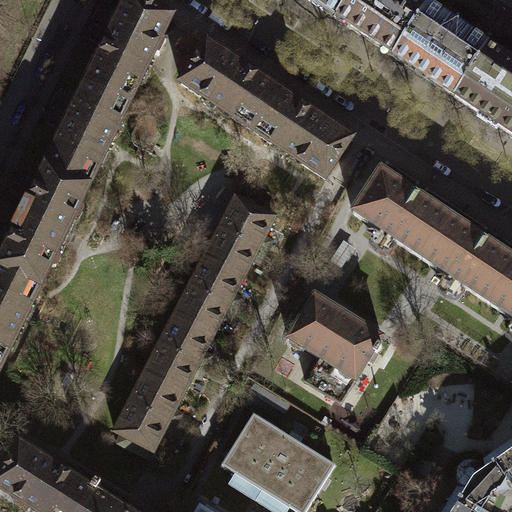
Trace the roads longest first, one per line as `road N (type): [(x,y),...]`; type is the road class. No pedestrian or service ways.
road 1 (residential): [(511,195),(212,0)]
road 2 (residential): [(66,0),(0,135)]
